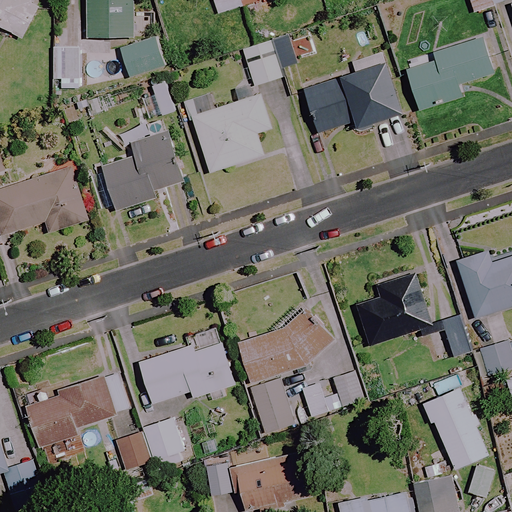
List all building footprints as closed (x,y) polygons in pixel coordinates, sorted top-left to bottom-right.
[(0,0),(0,20),(27,35),(44,4),(36,0),(0,0)] [(138,34),(137,0),(91,0),(92,35),(138,34)] [(262,0),(213,0),(219,15),(262,0)] [(509,0),(469,0),(475,13),(509,0)] [(170,62),(160,33),(123,45),(133,74),(170,62)] [(290,34),(243,49),(255,87),(282,78),(280,70),(299,64),(290,34)] [(494,74),(483,37),(404,62),(420,111),(463,97),(459,85),(494,74)] [(82,45),(56,46),(57,86),(83,86),(82,45)] [(355,122),(357,129),(403,115),(388,62),(342,76),(304,87),(318,133),(355,122)] [(272,129),(261,95),(192,117),(211,173),(264,155),(257,134),(272,129)] [(184,183),(167,134),(133,145),(137,156),(104,167),(119,211),(156,198),(154,193),(184,183)] [(0,237),(45,224),(48,234),(90,221),(73,166),(0,188),(0,237)] [(511,255),(497,261),(494,252),(462,261),(478,315),(511,305),(511,255)] [(436,324),(420,271),(378,284),(382,296),(360,302),(373,344),(436,324)] [(298,375),(313,370),(311,362),(333,338),(298,305),(271,335),(240,345),(253,385),(269,434),(303,423),(287,374),(297,370),(298,375)] [(475,350),(463,315),(446,320),(457,355),(475,350)] [(230,388),(217,339),(142,358),(153,403),(192,393),(193,397),(230,388)] [(511,366),(511,342),(511,339),(484,347),(491,373),(511,366)] [(363,401),(354,372),(334,378),(319,382),(319,383),(302,388),(311,417),(363,401)] [(116,417),(104,378),(60,391),(62,398),(28,408),(41,448),(79,436),(76,429),(116,417)] [(494,452),(464,385),(429,401),(459,468),(494,452)] [(190,454),(181,416),(142,426),(144,434),(117,440),(124,470),(190,454)] [(0,473),(11,470),(0,439),(0,473)] [(307,499),(300,450),(256,456),(257,462),(239,465),(245,511),(248,511),(285,507),(285,502),(307,499)] [(34,511),(48,507),(34,464),(4,475),(16,511),(34,511)] [(498,469),(480,464),(472,490),(490,496),(498,469)] [(230,468),(208,471),(211,495),(233,493),(230,468)] [(462,511),(456,477),(419,483),(424,511),(462,511)] [(410,511),(406,490),(340,503),(341,511),(410,511)]
